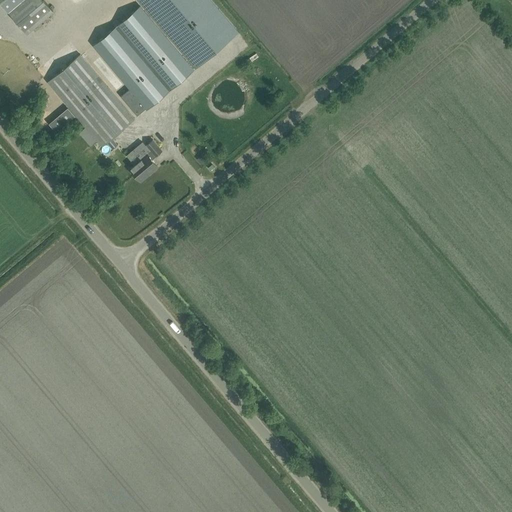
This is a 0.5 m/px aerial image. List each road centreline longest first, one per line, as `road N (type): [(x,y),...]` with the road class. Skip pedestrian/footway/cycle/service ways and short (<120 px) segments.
road 1 (unclassified): [(120,265),(431,0)]
road 2 (tertiary): [(329,511),(120,265)]
road 3 (tertiary): [(120,265),(0,123)]
